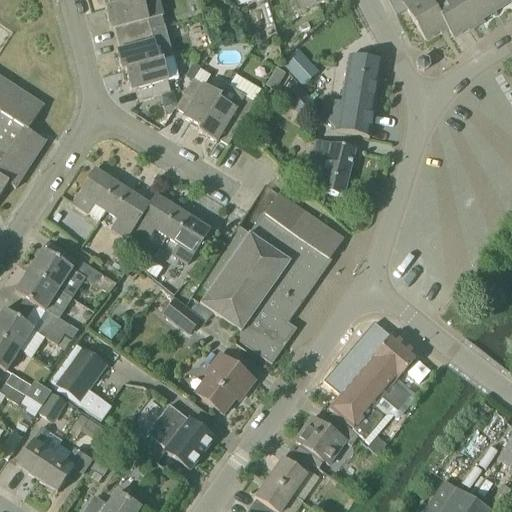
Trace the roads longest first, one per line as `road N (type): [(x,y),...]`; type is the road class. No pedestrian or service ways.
road 1 (tertiary): [(205,511),(367,283)]
road 2 (unclassified): [(262,173),(241,200),(93,112)]
road 3 (tertiary): [(511,397),(367,283)]
road 4 (unclassified): [(0,258),(93,112)]
road 5 (unclassified): [(367,283),(418,118)]
road 6 (unclassified): [(367,0),(418,118)]
road 7 (unclassified): [(418,118),(511,43)]
